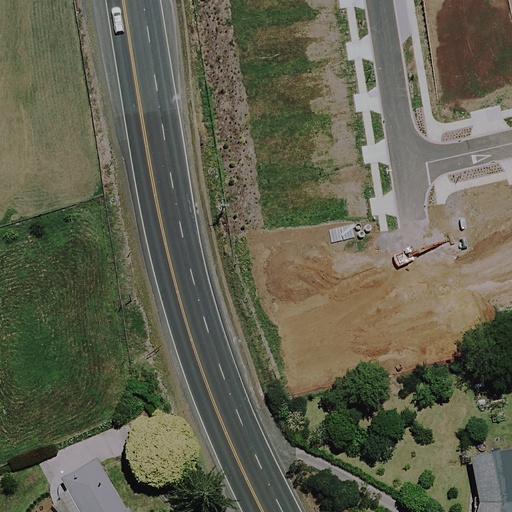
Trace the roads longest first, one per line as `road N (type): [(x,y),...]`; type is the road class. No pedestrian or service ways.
road 1 (trunk): [(123,0),(176,294),(261,511)]
road 2 (residential): [(381,0),(409,158)]
